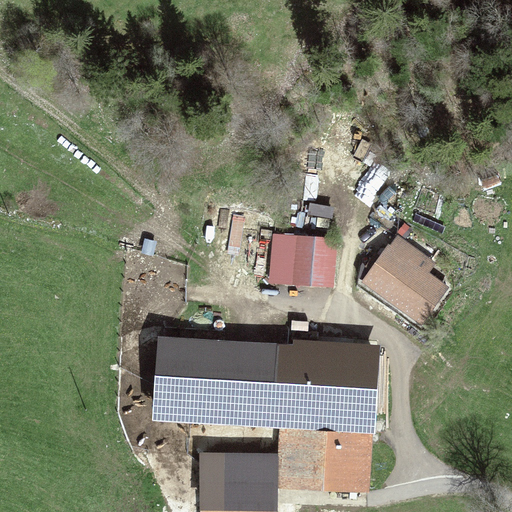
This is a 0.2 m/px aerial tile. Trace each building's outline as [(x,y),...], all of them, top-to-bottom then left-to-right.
[(357,288),(416,332),(448,289),(428,274),(435,265),(396,236),(357,288)] [(270,237),(269,289),(332,291),(333,239),(270,237)] [(151,342),(147,428),(277,433),(280,347),(151,342)] [(277,491),(366,496),(375,352),(285,347),(277,491)] [(197,458),(196,511),(272,511),(273,459),(197,458)]
